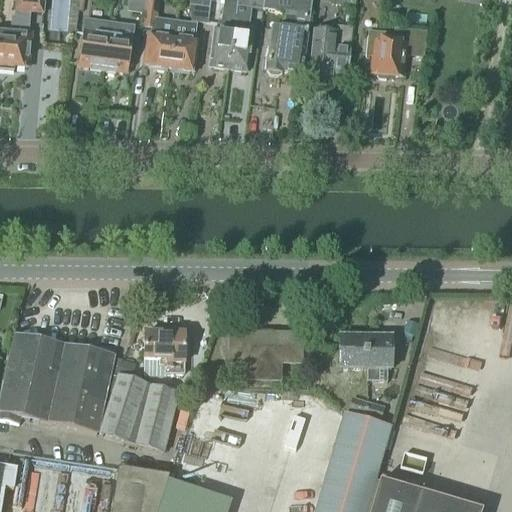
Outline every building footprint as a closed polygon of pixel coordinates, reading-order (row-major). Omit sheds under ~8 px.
[(43,0),(15,0),(14,15),(42,17),(43,0)] [(128,0),(127,15),(143,18),(144,0),(128,0)] [(145,0),(143,18),(141,31),(148,32),(154,33),(155,23),(158,0),(145,0)] [(206,26),(209,0),(192,0),(191,16),(195,17),(194,24),(193,25),(195,25),(206,26)] [(209,0),(206,26),(216,28),(216,25),(220,26),(221,17),(234,19),(235,10),(236,0),(209,0)] [(268,46),(264,75),(265,75),(268,79),(276,81),(281,77),(282,76),(300,78),(306,40),(310,0),(236,0),(235,10),(282,17),(280,32),(271,31),(269,46),(268,46)] [(331,0),(330,8),(354,11),(355,0),(354,0),(331,0)] [(68,29),(68,1),(52,2),(53,29),(68,29)] [(213,33),(208,71),(227,74),(233,26),(234,19),(221,17),(220,26),(216,25),(216,28),(215,33),(213,33)] [(247,21),(234,19),(233,26),(227,74),(245,76),(251,33),(245,32),(247,21)] [(0,36),(0,73),(13,75),(13,71),(26,72),(29,39),(24,38),(25,21),(10,20),(9,37),(0,36)] [(168,73),(174,26),(155,23),(154,33),(148,32),(143,70),(154,72),(157,75),(162,76),(165,73),(168,73)] [(174,26),(168,73),(170,74),(172,77),(178,78),(181,75),(192,77),(196,44),(192,44),(194,29),(174,26)] [(107,40),(102,75),(114,76),(115,74),(126,76),(132,31),(108,28),(107,40)] [(312,82),(315,87),(322,87),(325,83),(329,84),(330,73),(347,74),(351,31),(334,29),(333,36),(313,34),(308,81),(312,82)] [(374,61),(372,79),(376,79),(377,83),(385,84),(387,80),(399,81),(401,59),(422,61),(426,36),(393,33),(393,38),(367,35),(365,60),(374,61)] [(89,73),(102,75),(107,40),(82,36),(78,69),(89,71),(89,73)] [(143,338),(143,364),(164,364),(164,378),(182,379),(183,339),(158,338),(158,335),(146,335),(146,338),(143,338)] [(0,397),(0,425),(18,429),(19,422),(95,438),(108,381),(115,383),(121,364),(112,362),(112,360),(13,338),(0,397)] [(230,339),(230,366),(251,366),(251,383),(277,383),(277,366),(298,366),(299,340),(230,339)] [(338,341),(338,373),(364,373),(365,342),(338,341)] [(365,342),(364,373),(366,373),(366,385),(382,385),(382,386),(386,386),(386,373),(390,373),(390,342),(365,342)] [(121,364),(116,380),(130,384),(135,369),(121,364)] [(116,380),(97,438),(130,449),(162,457),(176,401),(177,398),(146,390),(116,380)] [(230,413),(227,423),(248,430),(253,414),(248,412),(252,401),(234,395),(228,413),(230,413)] [(351,403),(348,414),(364,419),(367,407),(351,403)] [(367,407),(364,419),(379,423),(382,412),(367,407)] [(464,511),(374,485),(389,432),(342,419),(315,511),(464,511)] [(0,510),(3,492),(12,494),(15,475),(6,473),(0,472),(0,510)] [(109,472),(102,511),(158,511),(167,485),(166,485),(167,481),(109,472)] [(158,511),(226,511),(229,506),(171,487),(167,485),(158,511)]
